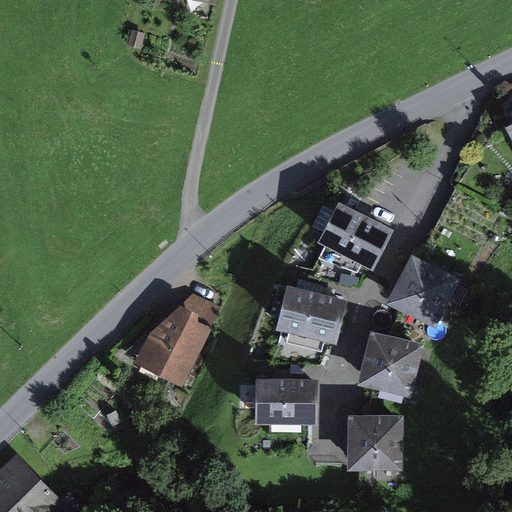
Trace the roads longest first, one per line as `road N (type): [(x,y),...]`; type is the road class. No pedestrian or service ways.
road 1 (unclassified): [(0,426),(198,234),(276,181),(454,87)]
road 2 (residential): [(454,87),(463,128),(385,267),(349,351),(330,443)]
